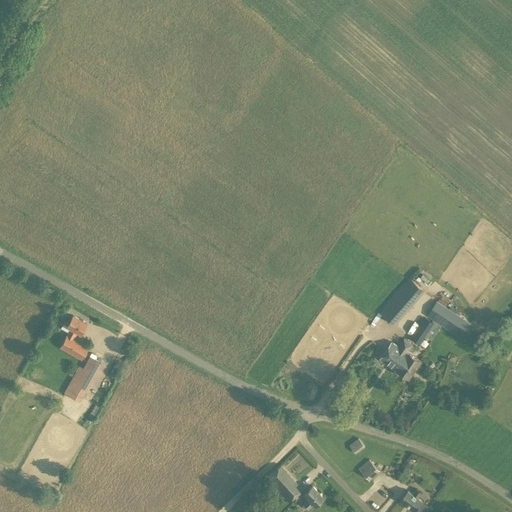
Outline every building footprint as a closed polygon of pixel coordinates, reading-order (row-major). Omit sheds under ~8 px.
[(390,327),(393,324),(395,326),(425,293),(425,292),(431,286),(418,275),(383,313),(379,317),(390,327)] [(461,338),(471,323),(437,301),(427,316),(461,338)] [(66,326),(70,328),(59,347),(81,359),(88,347),(73,339),(77,332),(80,334),(87,323),(72,315),(66,326)] [(412,338),(420,344),(434,324),(425,318),(412,338)] [(421,362),(408,353),(414,344),(404,338),(398,346),(392,342),(380,358),(398,370),(397,371),(409,379),(421,362)] [(66,390),(82,398),(101,363),(89,357),(83,368),(80,365),(66,390)] [(109,374),(115,377),(120,366),(115,363),(109,374)] [(364,447),(358,439),(350,445),(355,453),(364,447)] [(379,471),(369,460),(367,457),(362,462),(364,464),(359,468),(369,480),(379,471)] [(281,465),(266,478),(288,502),(302,490),(281,465)] [(303,493),(308,499),(302,504),(308,510),(313,505),(314,506),(323,498),(312,485),(303,493)] [(415,489),(412,493),(408,490),(400,501),(415,511),(423,501),(419,498),(422,494),(415,489)]
